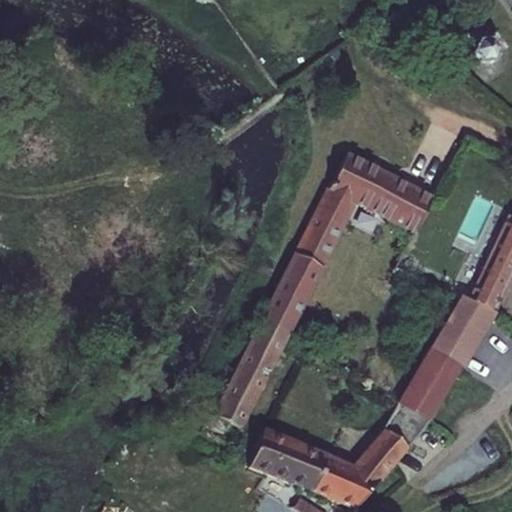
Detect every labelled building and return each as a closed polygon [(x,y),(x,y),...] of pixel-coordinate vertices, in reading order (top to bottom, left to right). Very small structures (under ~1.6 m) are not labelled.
[(480,27),(455,44),(482,84),(504,69),(507,50),(493,30),(480,27)] [(259,306),(286,321),(352,189),(412,217),(429,183),(339,142),(259,306)] [(511,256),(511,206),(508,205),(466,287),(489,298),(511,256)] [(461,283),(396,403),(417,422),(430,406),(489,298),(466,287),(461,283)] [(286,321),(259,306),(211,406),(237,418),(286,321)] [(399,442),(417,422),(396,403),(380,423),(399,442)] [(259,422),(243,449),(265,460),(258,474),(322,511),(351,497),(399,442),(380,423),(345,461),(259,422)]
